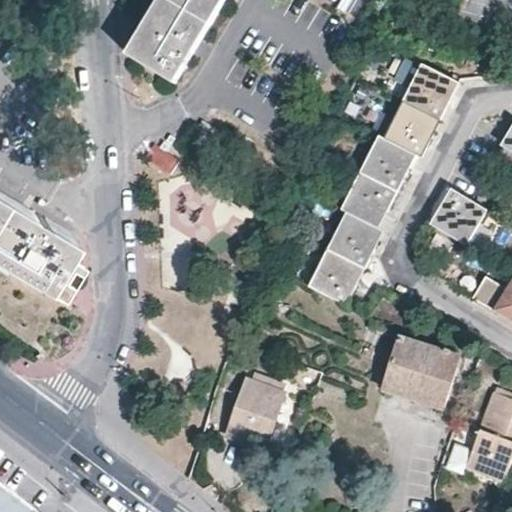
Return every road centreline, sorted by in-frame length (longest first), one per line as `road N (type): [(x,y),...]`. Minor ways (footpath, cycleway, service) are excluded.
road 1 (residential): [(98,0),(113,231)]
road 2 (residential): [(113,231),(116,287),(105,350),(48,428)]
road 3 (tertiary): [(158,511),(48,428)]
road 4 (residential): [(0,160),(113,231)]
